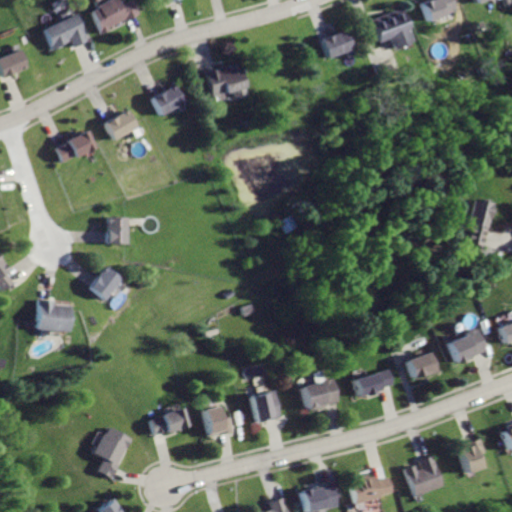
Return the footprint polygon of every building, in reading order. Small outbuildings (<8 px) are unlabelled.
[(100,0),(84,8),(97,34),(134,16),(128,4),(118,9),(113,0),(100,0)] [(417,0),(415,1),(423,23),(457,11),(453,0),(417,0)] [(368,18),(376,41),(384,39),(392,36),(396,49),(416,42),(405,7),(368,18)] [(34,29),(46,53),(62,46),(65,52),(85,42),(71,12),(34,29)] [(316,37),(323,60),(354,51),(347,28),(316,37)] [(0,54),(0,80),(24,70),(14,48),(0,54)] [(201,70),(208,97),(226,92),(227,98),(249,92),(240,60),(201,70)] [(147,98),(157,117),(183,103),(173,84),(147,98)] [(103,123),(112,140),(140,126),(131,108),(103,123)] [(51,144),(60,163),(93,147),(84,129),(51,144)] [(467,198),(455,243),(476,249),(480,235),(488,204),(467,198)] [(103,215),(101,245),(126,246),(128,216),(103,215)] [(0,262),(0,291),(14,280),(0,262)] [(104,265),(84,288),(101,303),(121,280),(104,265)] [(34,296),(31,329),(65,332),(67,307),(53,306),(54,298),(34,296)] [(511,317),(493,325),(501,346),(511,341),(511,317)] [(444,339),(454,364),(485,352),(475,327),(444,339)] [(401,359),(409,380),(438,370),(431,349),(401,359)] [(348,376),(355,399),(376,393),(374,388),(389,384),(384,366),(348,376)] [(297,387),(303,409),(337,399),(331,377),(297,387)] [(248,395),(256,424),(281,418),(274,388),(248,395)] [(198,410),(207,443),(233,435),(227,416),(221,416),(218,404),(198,410)] [(144,419),(151,435),(164,430),(166,436),(188,428),(179,405),(144,419)] [(511,417),(495,424),(506,452),(511,449),(511,417)] [(106,426),(94,452),(102,456),(94,472),(112,480),(132,438),(106,426)] [(451,444),(463,475),(480,469),(476,457),(483,454),(476,434),(451,444)] [(401,466),(412,497),(441,486),(429,454),(417,459),(421,468),(416,469),(413,462),(401,466)] [(344,478),(352,506),(394,493),(390,477),(374,482),(371,470),(344,478)] [(298,491),(304,511),(311,511),(336,505),(329,482),(298,491)] [(255,511),(287,511),(284,496),(267,500),(269,509),(255,511)] [(122,511),(113,500),(95,511),(122,511)]
